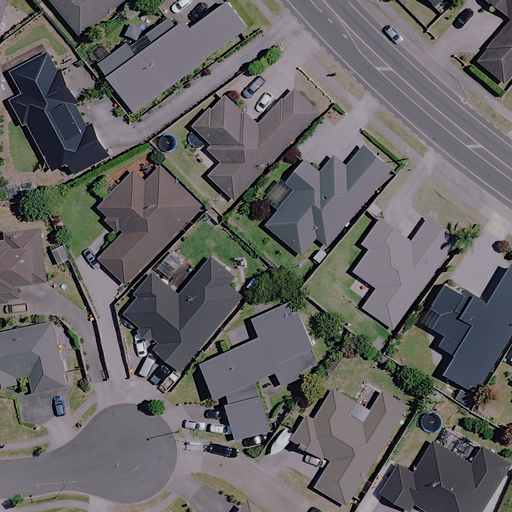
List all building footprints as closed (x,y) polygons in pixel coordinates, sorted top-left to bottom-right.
[(50,0),(80,37),(125,0),(50,0)] [(417,0),(431,15),(447,0),(417,0)] [(511,0),(479,0),(479,1),(511,28),(511,31),(480,70),(508,93),(511,87),(511,0)] [(0,32),(8,3),(0,1),(0,32)] [(185,23),(177,30),(169,19),(145,37),(153,47),(137,58),(128,46),(100,66),(134,114),(248,31),(229,4),(191,31),(185,23)] [(24,94),(13,99),(9,101),(22,126),(27,124),(57,183),(107,157),(90,124),(86,126),(49,55),(13,73),(24,94)] [(319,114),(294,90),(258,127),(227,98),(196,130),(210,143),(205,149),(222,165),(210,178),(234,202),(319,114)] [(391,172),(363,148),(347,167),(334,157),(320,174),(307,162),(288,184),(296,192),(267,226),(302,256),(317,238),(328,247),(391,172)] [(200,208),(160,170),(146,185),(135,174),(99,210),(125,235),(99,261),(124,286),(200,208)] [(458,240),(429,219),(411,244),(381,221),(364,245),(370,250),(354,273),(377,289),(362,309),(392,330),(458,240)] [(49,258),(44,227),(6,233),(7,242),(0,242),(0,293),(53,285),(49,258)] [(179,295),(153,274),(121,312),(140,328),(135,334),(180,372),(243,298),(226,284),(233,276),(212,258),(196,276),(179,295)] [(511,333),(511,268),(489,307),(466,293),(462,298),(447,289),(434,310),(442,314),(433,329),(445,336),(438,346),(456,357),(445,375),(476,393),(511,333)] [(321,371),(291,303),(252,320),(260,339),(201,365),(216,399),(220,398),(239,442),(273,428),(260,398),(283,388),(321,371)] [(67,387),(53,323),(0,334),(0,391),(31,384),(33,395),(67,387)] [(357,403),(334,389),(320,411),(314,407),(294,441),(331,463),(315,489),(346,507),(406,408),(382,393),(371,412),(357,403)] [(472,466),(435,444),(417,474),(400,464),(382,495),(410,511),(411,511),(415,505),(426,511),(482,511),(511,465),(482,449),(472,466)]
